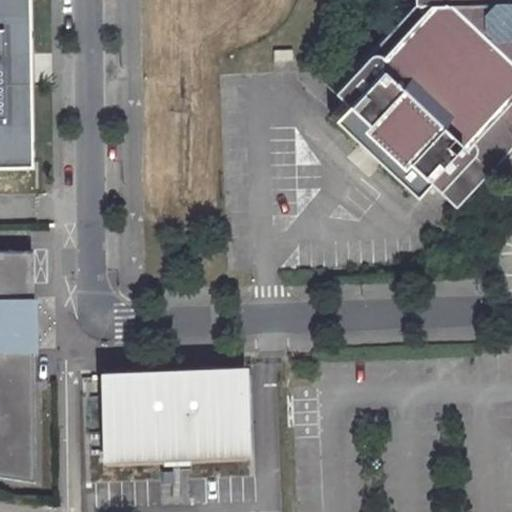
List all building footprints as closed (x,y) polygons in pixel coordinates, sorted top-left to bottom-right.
[(0,0),(0,165),(25,165),(24,83),(17,83),(17,68),(17,54),(24,54),(22,0),(0,0)] [(511,0),(410,0),(329,87),(437,189),(470,153),(511,108),(511,0)] [(291,49),(273,50),(274,61),(292,60),(291,49)] [(511,108),(470,153),(437,189),(445,196),(454,205),(488,169),(511,141),(511,108)] [(0,253),(0,475),(31,481),(24,317),(21,253),(0,253)] [(174,375),(102,378),(106,464),(248,458),(244,372),(174,375)]
